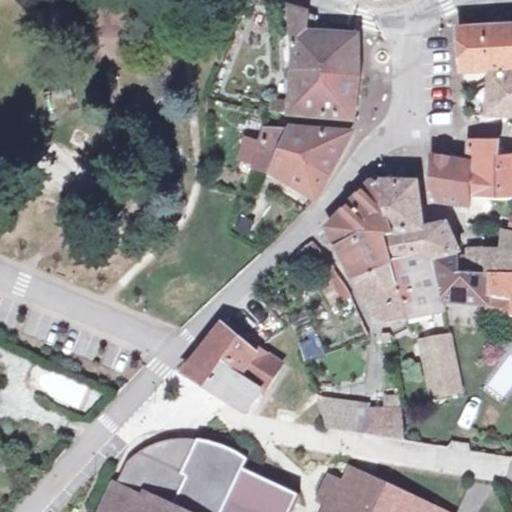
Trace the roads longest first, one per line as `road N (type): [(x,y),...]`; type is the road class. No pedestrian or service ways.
road 1 (residential): [(366,163),(19,511)]
road 2 (residential): [(407,19),(410,96),(391,139),(366,163)]
